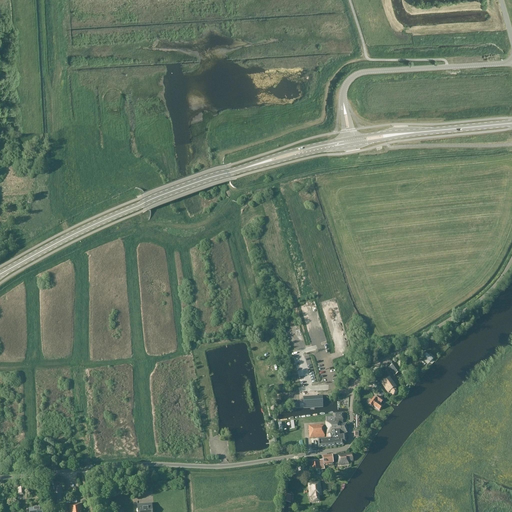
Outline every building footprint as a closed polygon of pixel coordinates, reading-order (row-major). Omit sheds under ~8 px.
[(430,363),(433,360),(426,353),(423,356),(430,363)] [(394,364),(388,368),(394,376),(400,372),(394,364)] [(392,396),(397,392),(394,388),(396,387),(389,377),(381,383),(388,392),(389,391),(392,396)] [(303,398),(304,408),(322,408),(322,397),(321,397),(303,398)] [(373,407),(379,411),(382,406),(380,405),(383,401),(377,397),(375,400),(373,398),(369,405),(373,408),(373,407)] [(327,438),(328,438),(345,436),(345,435),(341,435),(341,434),(347,433),(346,424),(343,424),(343,421),(344,421),(343,414),(333,414),(333,419),(325,419),(326,435),(327,435),(327,438)] [(309,439),(324,437),(323,426),(320,427),(320,425),(308,426),(309,439)] [(346,443),(345,436),(328,438),(328,439),(321,440),(321,441),(318,441),(318,448),(336,447),(336,446),(343,446),(343,443),(346,443)] [(337,459),(332,460),(333,465),(338,464),(338,466),(346,464),(346,462),(353,461),(352,454),(345,455),(337,456),(337,459)] [(322,458),(323,460),(320,460),(321,470),(324,469),(324,467),(333,465),(332,460),(331,456),(322,458)] [(320,502),(319,497),(321,496),(320,482),(308,484),(309,497),(313,497),(313,502),(320,502)] [(283,495),(282,503),(291,503),(291,496),(283,495)]
